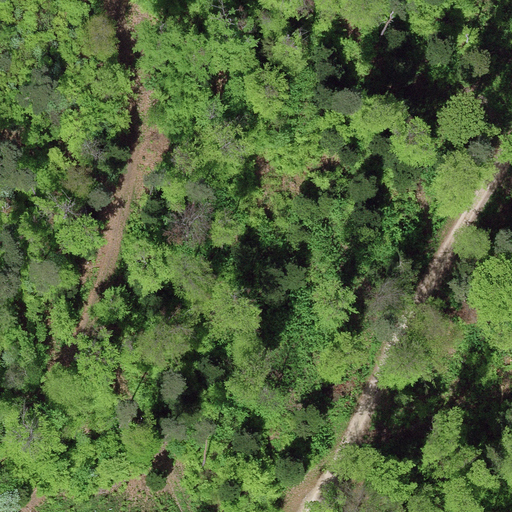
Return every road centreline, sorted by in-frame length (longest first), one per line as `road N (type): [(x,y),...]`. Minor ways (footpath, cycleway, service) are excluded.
road 1 (track): [(511,146),(402,335),(345,455),(305,511)]
road 2 (track): [(84,330),(26,425),(0,487)]
